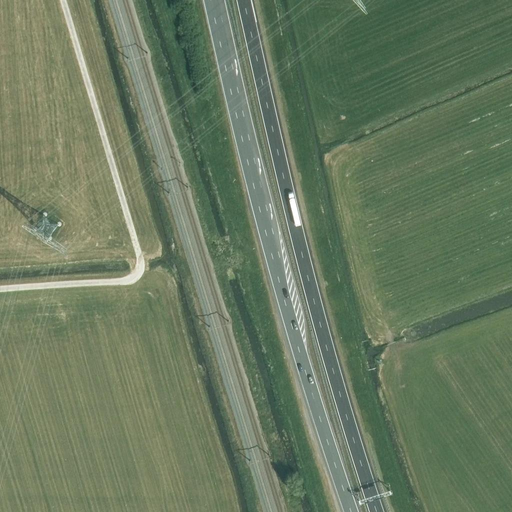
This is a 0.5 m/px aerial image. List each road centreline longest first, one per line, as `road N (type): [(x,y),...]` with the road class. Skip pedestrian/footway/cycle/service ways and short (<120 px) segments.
road 1 (trunk): [(214,0),(286,305),(351,511)]
road 2 (trunk): [(376,511),(313,300),(243,0)]
road 3 (track): [(63,0),(140,265),(126,281),(0,289)]
